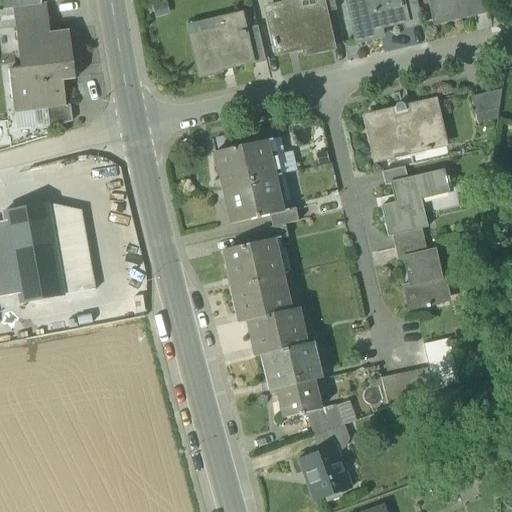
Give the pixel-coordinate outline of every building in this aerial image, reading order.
[(3,0),(4,9),(14,8),(41,5),(40,0),(3,0)] [(312,0),(267,10),(277,54),(311,46),(312,52),(331,48),(323,14),(319,0),(312,0)] [(319,0),(323,14),(336,11),(333,0),(319,0)] [(349,0),(346,1),(355,44),(381,38),(379,29),(378,24),(388,22),(389,26),(405,23),(406,23),(400,0),(349,0)] [(405,23),(406,28),(421,25),(415,0),(400,0),(406,23),(405,23)] [(427,0),(434,26),(474,17),(473,13),(488,9),(485,0),(427,0)] [(166,2),(151,6),(155,20),(170,16),(166,2)] [(47,4),(41,5),(14,8),(17,33),(50,29),(47,4)] [(187,24),(200,76),(218,72),(218,70),(250,62),(251,62),(243,30),(240,16),(221,21),(220,17),(187,24)] [(250,62),(251,66),(265,62),(257,27),(243,30),(251,62),(250,62)] [(33,97),(35,111),(49,109),(67,107),(63,82),(62,69),(73,68),(69,31),(51,33),(50,29),(17,33),(22,68),(9,70),(13,99),(33,97)] [(62,69),(63,82),(75,80),(73,68),(62,69)] [(467,103),(474,128),(495,123),(499,95),(467,103)] [(33,97),(13,99),(14,113),(35,111),(33,97)] [(364,119),(374,164),(429,152),(425,133),(444,129),(438,102),(405,110),(405,108),(402,106),(398,107),(396,109),(396,112),(364,119)] [(49,109),(51,131),(75,123),(73,106),(67,107),(49,109)] [(35,111),(14,113),(17,135),(51,131),(49,109),(35,111)] [(280,139),(273,141),(281,177),(297,173),(292,153),(284,155),(280,139)] [(215,154),(223,190),(274,178),(281,177),(273,141),(215,154)] [(382,173),(385,187),(393,185),(408,182),(405,168),(382,173)] [(381,210),(387,239),(392,238),(421,231),(425,230),(418,200),(448,193),(443,173),(408,182),(393,185),(398,206),(381,210)] [(282,213),(274,178),(223,190),(231,225),(268,216),(282,213)] [(64,297),(47,205),(4,213),(3,213),(4,217),(20,303),(20,305),(21,305),(64,297)] [(81,212),(47,205),(64,297),(95,292),(81,212)] [(295,210),(282,213),(268,216),(271,229),(285,225),(298,223),(295,210)] [(288,239),(285,225),(271,229),(260,231),(262,243),(274,241),(274,242),(288,239)] [(392,238),(394,248),(424,242),(421,231),(392,238)] [(223,252),(231,288),(276,277),(282,276),(274,242),(274,241),(262,243),(223,252)] [(426,253),(424,242),(394,248),(398,262),(404,260),(403,259),(426,253)] [(403,286),(409,311),(443,303),(438,280),(440,280),(434,252),(426,253),(403,259),(404,260),(409,284),(403,286)] [(239,323),(247,322),(290,312),(286,292),(280,294),(276,277),(231,288),(239,323)] [(255,357),(261,356),(306,346),(302,326),(296,327),(292,311),(290,312),(247,322),(255,357)] [(423,345),(426,356),(449,351),(447,340),(423,345)] [(269,392),(277,390),(313,382),(321,380),(317,361),(310,363),(306,346),(261,356),(269,392)] [(426,356),(428,368),(434,393),(457,385),(449,351),(426,356)] [(423,397),(434,393),(428,368),(416,371),(423,397)] [(411,401),(423,397),(416,371),(405,373),(411,401)] [(400,406),(411,401),(405,373),(393,376),(400,406)] [(389,410),(400,406),(393,376),(381,379),(389,410)] [(320,411),(313,382),(277,390),(283,420),(307,414),(320,411)] [(337,407),(344,426),(356,422),(349,403),(337,407)] [(307,414),(315,437),(344,426),(337,407),(320,411),(307,414)] [(349,439),(344,426),(315,437),(321,453),(335,448),(334,444),(349,439)] [(308,486),(314,503),(351,490),(335,448),(321,453),(303,460),(312,485),(308,486)]
